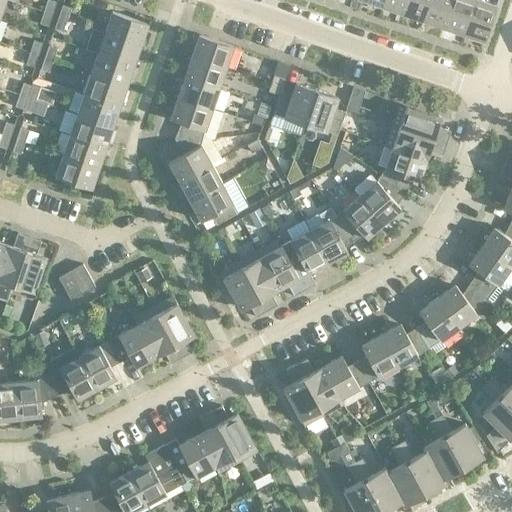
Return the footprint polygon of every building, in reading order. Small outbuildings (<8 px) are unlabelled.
[(50,0),(46,0),(43,11),(51,14),(55,1),(50,0)] [(404,0),(381,0),(380,5),(400,12),(404,0)] [(427,0),(404,0),(400,12),(421,19),(427,0)] [(450,0),(427,0),(421,19),(441,26),(450,0)] [(473,0),(450,0),(441,26),(462,33),(473,0)] [(495,5),(481,0),(473,0),(462,33),(483,40),(495,5)] [(70,7),(61,4),(57,16),(66,19),(70,7)] [(111,10),(104,32),(139,44),(146,23),(111,10)] [(51,14),(43,11),(38,23),(47,26),(51,14)] [(66,19),(57,16),(53,28),(62,31),(66,19)] [(139,44),(104,32),(97,52),(132,64),(139,44)] [(194,43),(190,55),(225,67),(232,46),(200,35),(197,44),(194,43)] [(33,39),(29,51),(37,54),(41,42),(33,39)] [(56,47),(48,44),(44,57),(52,59),(56,47)] [(37,54),(29,51),(24,63),(33,66),(37,54)] [(132,64),(97,52),(90,72),(125,85),(132,64)] [(225,67),(190,55),(186,67),(189,67),(186,76),(218,87),(225,67)] [(52,59),(44,57),(40,69),(48,72),(52,59)] [(125,85),(90,72),(83,93),(118,105),(125,85)] [(273,74),(270,82),(281,86),(284,78),(273,74)] [(218,87),(186,76),(183,85),(180,84),(176,96),(211,108),(218,87)] [(22,81),(18,94),(26,96),(30,84),(22,81)] [(281,86),(270,82),(267,90),(279,94),(280,90),(281,86)] [(39,87),(30,84),(26,96),(34,99),(39,87)] [(291,93),(280,90),(279,94),(272,113),(304,124),(316,89),(304,85),(303,87),(294,84),(291,93)] [(327,93),(316,89),(304,124),(336,134),(344,111),(333,108),(336,98),(327,95),(327,93)] [(118,105),(83,93),(76,113),(111,125),(118,105)] [(26,96),(18,94),(14,106),(22,108),(26,96)] [(34,99),(26,96),(22,108),(30,111),(34,99)] [(211,108),(176,96),(172,107),(175,108),(171,118),(180,121),(174,137),(202,136),(204,129),(211,108)] [(347,102),(345,107),(357,111),(359,105),(347,102)] [(438,116),(399,102),(391,124),(446,142),(450,130),(434,125),(438,116)] [(111,125),(76,113),(69,134),(104,146),(111,125)] [(250,121),(261,125),(264,116),(253,113),(250,121)] [(5,121),(1,133),(9,136),(13,124),(5,121)] [(446,142),(391,124),(384,144),(423,157),(426,148),(442,154),(446,142)] [(28,129),(20,126),(15,138),(24,141),(28,129)] [(9,136),(1,133),(0,134),(0,146),(5,148),(9,136)] [(104,146),(69,134),(62,154),(97,166),(104,146)] [(200,144),(202,136),(174,137),(178,155),(168,161),(174,173),(176,171),(181,180),(210,163),(200,144)] [(24,141),(15,138),(11,150),(20,153),(24,141)] [(261,146),(256,138),(246,144),(250,152),(261,146)] [(423,157),(384,144),(379,160),(386,163),(384,167),(380,174),(405,191),(414,178),(418,179),(423,167),(420,166),(423,157)] [(511,151),(507,150),(503,162),(511,164),(511,151)] [(97,166),(62,154),(55,175),(90,187),(97,166)] [(292,158),(286,178),(289,183),(302,175),(292,158)] [(511,164),(503,162),(499,173),(511,177),(511,187),(511,164)] [(221,182),(210,163),(181,180),(185,188),(183,189),(189,200),(221,182)] [(405,191),(380,174),(375,180),(370,174),(353,189),(383,222),(392,214),(390,212),(398,205),(396,204),(405,191)] [(237,212),(221,182),(189,200),(195,211),(197,209),(202,218),(210,214),(216,224),(237,212)] [(296,186),(288,191),(293,198),(301,194),(296,186)] [(352,187),(329,206),(353,240),(363,233),(364,235),(372,228),(373,230),(383,222),(353,189),(352,187)] [(511,187),(509,196),(507,195),(502,208),(511,211),(511,215),(508,222),(511,224),(511,187)] [(267,202),(260,207),(265,216),(272,212),(267,202)] [(353,240),(329,206),(318,213),(322,222),(309,229),(326,261),(337,255),(336,253),(345,248),(344,246),(353,240)] [(259,207),(248,213),(255,228),(267,221),(259,207)] [(511,224),(508,222),(503,233),(495,228),(489,236),(487,234),(480,245),(510,265),(511,262),(511,224)] [(221,228),(212,233),(217,240),(225,236),(221,228)] [(326,261),(309,229),(280,245),(293,268),(292,268),(304,289),(315,283),(307,269),(314,265),(316,267),(326,261)] [(28,236),(16,232),(11,248),(3,245),(0,251),(0,287),(10,291),(28,236)] [(40,240),(28,236),(10,291),(31,298),(44,259),(35,255),(40,240)] [(277,239),(257,249),(277,285),(285,281),(293,295),(304,289),(292,268),(293,268),(280,245),(277,239)] [(510,265),(480,245),(473,255),(475,256),(469,264),(477,270),(469,281),(487,298),(487,297),(491,301),(502,287),(497,283),(510,265)] [(277,285),(257,249),(238,260),(266,310),(277,304),(269,290),(277,285)] [(266,310),(238,260),(219,270),(238,307),(247,302),(255,316),(266,310)] [(94,285),(82,263),(57,277),(70,299),(94,285)] [(145,266),(135,272),(141,282),(151,277),(145,266)] [(487,298),(469,281),(461,293),(455,285),(447,291),(446,289),(436,297),(457,326),(475,313),(487,298)] [(192,332),(172,296),(153,307),(180,357),(191,351),(183,337),(192,332)] [(457,326),(436,297),(426,304),(427,306),(419,312),(425,320),(415,327),(428,347),(432,353),(444,345),(461,332),(457,326)] [(180,357),(153,307),(133,317),(136,324),(137,323),(153,353),(162,348),(169,363),(180,357)] [(137,323),(136,324),(108,339),(119,361),(129,355),(135,366),(147,359),(145,357),(153,353),(137,323)] [(390,327),(380,333),(397,365),(417,354),(428,347),(415,327),(405,333),(400,325),(391,329),(390,327)] [(40,330),(33,334),(38,345),(45,341),(40,330)] [(397,365),(380,333),(369,339),(370,341),(361,346),(366,355),(356,360),(368,381),(397,365)] [(119,361),(108,339),(78,355),(96,387),(106,381),(105,379),(114,374),(110,366),(119,361)] [(44,363),(47,372),(55,395),(70,388),(75,396),(84,391),(85,393),(96,387),(78,355),(73,347),(44,363)] [(330,363),(322,368),(338,397),(339,397),(368,381),(356,360),(346,365),(340,355),(329,361),(330,363)] [(306,358),(295,364),(323,414),(343,403),(339,397),(338,397),(322,368),(314,372),(306,358)] [(451,363),(443,368),(448,376),(457,371),(451,363)] [(323,414),(295,364),(284,369),(292,384),(283,389),(303,425),(323,414)] [(437,365),(426,372),(434,384),(445,377),(437,365)] [(55,395),(47,372),(36,378),(14,381),(18,417),(30,415),(30,413),(40,412),(39,402),(55,395)] [(490,376),(485,382),(511,409),(511,381),(504,389),(490,376)] [(0,416),(5,416),(6,418),(18,417),(14,381),(0,382),(0,416)] [(511,435),(511,409),(485,382),(479,387),(492,401),(481,412),(500,430),(508,439),(511,435)] [(220,404),(209,410),(237,461),(257,450),(237,414),(228,419),(220,404)] [(237,461),(209,410),(198,416),(206,431),(198,435),(214,465),(213,465),(217,472),(237,461)] [(441,413),(434,417),(462,468),(482,456),(464,422),(450,430),(441,413)] [(462,468),(434,417),(427,421),(436,438),(423,445),(425,449),(442,478),(462,468)] [(500,430),(489,441),(496,451),(508,439),(500,430)] [(340,432),(334,435),(339,444),(345,440),(340,432)] [(214,465),(198,435),(190,439),(189,437),(177,444),(174,437),(164,442),(185,481),(213,465),(214,465)] [(334,435),(328,439),(333,447),(339,444),(334,435)] [(403,439),(396,443),(424,494),(444,482),(442,478),(425,449),(412,456),(403,439)] [(185,481),(164,442),(143,453),(148,462),(140,467),(139,465),(128,471),(145,503),(185,481)] [(424,494),(396,443),(389,447),(399,464),(386,470),(386,471),(401,500),(401,501),(403,505),(424,494)] [(337,445),(326,451),(330,459),(341,453),(337,445)] [(361,457),(354,461),(382,511),(401,501),(401,500),(386,471),(386,470),(384,466),(370,474),(361,457)] [(380,511),(382,511),(354,461),(347,465),(356,481),(342,489),(355,511),(380,511)] [(128,511),(145,503),(128,471),(117,477),(118,479),(109,484),(114,492),(103,496),(108,511),(128,511)] [(79,491),(67,494),(70,511),(108,511),(103,496),(91,501),(89,491),(79,493),(79,491)] [(70,511),(67,494),(55,497),(55,499),(45,501),(48,510),(40,511),(70,511)]
